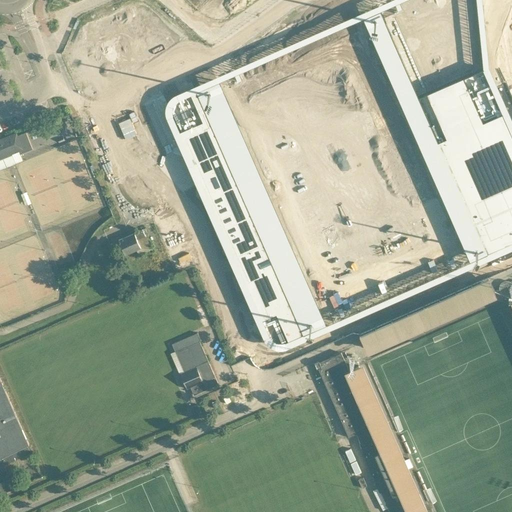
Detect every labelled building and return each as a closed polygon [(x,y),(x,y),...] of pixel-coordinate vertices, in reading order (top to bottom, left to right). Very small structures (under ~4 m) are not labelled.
[(380,10),(356,21),(463,265),(487,254),(418,97),(380,10)] [(492,29),(483,30),(485,41),(494,39),(492,29)] [(428,92),(418,96),(475,226),(487,253),(487,254),(492,265),(511,255),(511,94),(510,90),(506,81),(505,81),(500,83),(496,85),(492,87),(484,68),(483,68),(476,71),(439,87),(437,88),(428,92)] [(220,81),(196,91),(303,335),(327,324),(220,81)] [(171,109),(171,111),(171,113),(201,181),(237,262),(262,321),(269,336),(270,338),(271,339),(273,341),(275,342),(277,343),(279,343),(281,343),(283,343),(285,342),(304,334),(303,334),(298,322),(309,317),(296,287),(288,290),(296,308),(292,309),(251,215),(249,209),(207,115),(219,110),(213,98),(202,103),(196,91),(196,90),(190,93),(182,96),(178,98),(176,99),(175,101),(173,102),(172,104),(171,106),(171,109)] [(68,126),(72,124),(69,115),(64,117),(68,126)] [(0,159),(12,155),(11,154),(19,151),(20,153),(32,149),(30,142),(26,132),(17,136),(16,133),(0,139),(0,159)] [(118,238),(124,254),(147,246),(141,230),(118,238)] [(511,260),(500,266),(502,271),(511,266),(511,260)] [(184,371),(180,373),(187,389),(191,387),(194,395),(218,384),(200,341),(201,340),(198,332),(172,343),(184,371)] [(27,445),(29,444),(0,378),(0,478),(0,477),(0,465),(15,459),(14,457),(29,450),(27,445)] [(200,412),(197,404),(189,407),(193,415),(200,412)]
